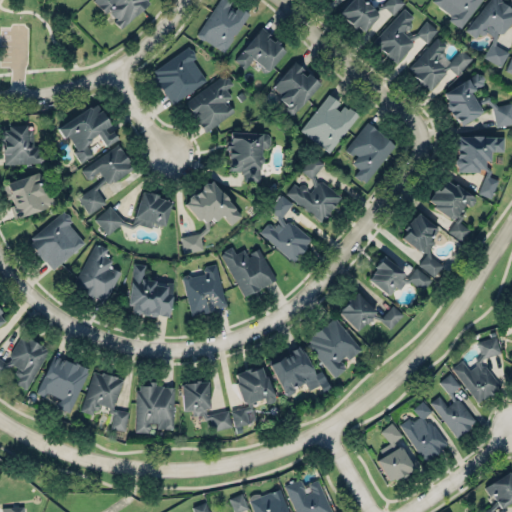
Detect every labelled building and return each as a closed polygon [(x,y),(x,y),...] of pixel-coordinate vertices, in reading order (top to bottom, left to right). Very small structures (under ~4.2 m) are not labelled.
[(147,0),(142,4),(135,12),(131,16),(120,27),(117,21),(113,19),(116,15),(108,9),(105,11),(102,5),(97,2),(94,0),(147,0)] [(237,5),(235,7),(225,0),(218,0),(195,33),(222,52),(249,14),(237,5)] [(346,0),(336,9),(354,26),(360,23),(365,28),(376,14),(376,10),(385,7),(391,12),(404,1),(403,0),(387,0),(387,1),(375,5),(368,0),(346,0)] [(434,0),(480,0),(461,26),(451,20),(451,12),(434,0)] [(467,28),(487,0),(503,0),(511,6),(511,22),(505,30),(493,25),(487,30),(474,38),(467,28)] [(373,39),(404,8),(412,15),(409,22),(408,34),(414,33),(426,20),(437,28),(428,40),(419,36),(412,42),(396,62),(373,39)] [(260,24),(271,33),(269,35),(285,48),(267,70),(264,71),(261,69),(261,67),(258,65),(259,63),(253,57),(244,68),(231,58),(260,24)] [(487,30),(491,34),(488,51),(483,55),(500,64),(508,52),(497,44),(496,31),(493,25),(487,30)] [(408,63),(429,87),(446,71),(449,66),(448,59),(441,50),(445,44),(436,35),(408,63)] [(172,101),(205,78),(191,59),(195,56),(193,53),(193,51),(191,47),(189,47),(187,44),(152,68),(154,71),(151,74),(155,80),(155,81),(159,87),(160,86),(165,92),(172,101)] [(293,60),(272,85),(280,93),(279,95),(287,103),(285,105),(286,108),(289,112),(292,112),(295,111),(319,82),(313,75),(308,72),(299,63),(293,60)] [(444,89),(447,102),(452,115),(458,120),(459,125),(483,108),(472,91),(483,82),(483,74),(476,71),(444,89)] [(183,100),(202,132),(233,113),(226,100),(231,97),(225,89),(232,85),(225,74),(183,100)] [(299,130),(328,152),(357,114),(341,103),(328,93),(299,130)] [(511,123),(511,102),(492,105),(495,126),(511,123)] [(56,126),(63,137),(66,135),(81,161),(92,155),(85,143),(98,135),(104,146),(117,139),(97,103),(56,126)] [(395,143),(366,181),(362,178),(360,180),(354,175),(359,168),(351,162),(357,155),(354,152),(352,155),(345,149),(367,121),(395,143)] [(0,155),(1,165),(41,162),(40,145),(31,146),(29,125),(0,126),(0,155)] [(230,128),(261,130),(261,131),(266,131),(269,134),(269,142),(266,145),(262,145),(262,144),(260,144),(260,152),(262,154),(262,159),(259,160),(259,179),(243,179),(244,172),(241,172),(241,169),(229,168),(230,154),(227,154),(228,144),(225,143),(225,138),(229,138),(230,128)] [(457,133),(502,134),(502,150),(491,151),(489,158),(485,160),(489,168),(489,174),(498,179),(489,198),(479,191),(485,171),(483,167),(478,171),(457,170),(456,163),(455,151),(455,139),(457,133)] [(108,184),(133,167),(117,144),(79,169),(86,179),(99,171),(108,184)] [(322,160),(309,154),(300,172),(313,178),(322,160)] [(15,215),(12,205),(14,204),(11,196),(7,198),(1,181),(37,170),(40,172),(42,177),(41,180),(40,181),(43,190),(49,188),(54,201),(47,203),(48,205),(15,215)] [(445,177),(454,183),(455,181),(474,194),(475,198),(472,203),(469,203),(469,204),(465,200),(457,210),(463,214),(459,220),(469,228),(461,240),(447,230),(458,215),(455,214),(449,215),(433,204),(435,202),(428,197),(433,189),(437,183),(439,184),(445,177)] [(211,178),(220,190),(221,189),(224,192),(228,197),(227,197),(234,206),(233,206),(240,214),(230,223),(222,215),(223,215),(221,212),(214,219),(211,215),(204,221),(200,216),(198,218),(183,201),(187,199),(187,195),(190,192),(194,192),(197,188),(200,186),(201,183),(204,180),(208,180),(211,178)] [(340,196),(319,179),(309,192),(294,181),(285,193),(321,221),(340,196)] [(105,205),(96,185),(77,193),(86,213),(105,205)] [(141,189),(132,220),(131,222),(123,219),(109,203),(92,218),(107,234),(119,223),(130,227),(138,223),(151,227),(153,221),(155,221),(155,224),(159,225),(163,224),(170,199),(155,195),(157,190),(149,188),(149,191),(141,189)] [(293,222),(310,236),(310,238),(306,243),(307,244),(293,260),(259,231),(266,223),(270,222),(274,226),(277,222),(280,224),(276,217),(276,214),(268,208),(281,193),(292,202),(281,216),(285,222),(286,220),(289,220),(292,223),(293,222)] [(85,241),(61,212),(26,240),(51,270),(85,241)] [(399,235),(425,255),(417,264),(433,276),(442,264),(425,252),(434,241),(430,238),(438,228),(417,212),(399,235)] [(182,252),(201,250),(200,234),(180,235),(182,252)] [(94,242),(98,244),(99,242),(107,246),(102,254),(110,258),(106,267),(110,270),(111,267),(119,271),(102,302),(70,285),(94,242)] [(231,244),(222,249),(223,251),(219,253),(243,295),(258,287),(257,286),(274,276),(257,247),(250,251),(251,254),(248,256),(243,248),(235,252),(231,244)] [(368,276),(369,276),(369,277),(387,293),(390,293),(393,289),(392,286),(394,284),(399,287),(404,281),(406,281),(410,279),(422,289),(431,278),(416,266),(406,278),(401,275),(403,272),(403,269),(383,252),(374,264),(375,265),(372,270),(372,271),(368,276)] [(127,312),(169,317),(172,282),(143,279),(145,264),(132,263),(127,312)] [(181,277),(190,315),(225,307),(215,263),(202,266),(203,272),(181,277)] [(357,332),(373,314),(388,329),(402,315),(392,305),(381,316),(355,292),(336,312),(357,332)] [(332,377),(345,368),(341,362),(359,348),(335,317),(304,339),(332,377)] [(26,389),(48,348),(21,333),(5,362),(3,361),(2,362),(17,371),(12,381),(26,389)] [(500,384),(478,401),(452,366),(462,358),(469,368),(475,363),(472,359),(480,353),(477,340),(496,334),(501,351),(483,357),(480,361),(481,365),(486,365),(500,384)] [(319,384),(300,346),(268,362),(285,396),(295,391),(293,387),(303,382),(307,390),(319,384)] [(88,370),(68,411),(57,406),(56,403),(58,400),(60,399),(60,397),(46,390),(44,394),(36,391),(53,353),(64,358),(64,357),(74,362),(75,360),(79,361),(78,363),(79,363),(80,364),(83,364),(88,367),(86,370),(88,370)] [(234,371),(237,379),(234,380),(241,399),(246,402),(248,401),(248,405),(230,409),(234,426),(247,422),(245,410),(252,409),(253,400),(262,396),(264,402),(266,401),(268,402),(272,400),(273,397),(266,374),(264,375),(260,364),(251,367),(250,364),(243,367),(243,368),(234,371)] [(122,378),(92,370),(80,411),(94,415),(97,406),(113,410),(109,427),(123,431),(128,412),(113,408),(122,378)] [(429,400),(456,434),(474,420),(451,391),(460,384),(449,370),(437,380),(452,399),(447,403),(439,393),(429,400)] [(181,410),(191,410),(191,417),(209,416),(210,429),(229,428),(228,411),(208,412),(206,381),(179,382),(181,410)] [(134,431),(149,431),(149,422),(156,422),(156,428),(172,428),(172,386),(155,386),(155,383),(135,382),(134,431)] [(399,423),(424,459),(447,441),(431,419),(425,415),(431,409),(421,398),(412,406),(418,416),(413,419),(408,416),(399,423)] [(380,430),(390,443),(403,433),(390,420),(380,430)] [(376,456),(390,479),(416,468),(398,444),(376,456)] [(479,511),(494,511),(493,509),(500,503),(501,507),(511,499),(511,473),(509,468),(485,484),(496,500),(479,511)] [(330,511),(318,479),(304,484),(301,478),(285,484),(295,511),(330,511)] [(279,487),(289,511),(254,511),(249,500),(279,487)] [(233,511),(239,511),(247,509),(241,492),(227,498),(233,511)] [(193,511),(191,505),(205,500),(208,511),(193,511)]
